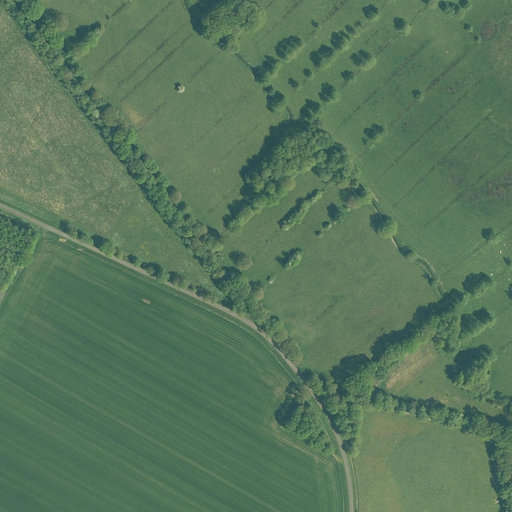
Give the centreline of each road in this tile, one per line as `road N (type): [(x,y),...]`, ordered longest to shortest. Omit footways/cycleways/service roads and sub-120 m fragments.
road 1 (unclassified): [(351,511),(337,435),(268,339),(241,318),(0,205)]
road 2 (track): [(254,327),(247,302),(18,0)]
road 3 (track): [(316,397),(381,406),(508,445)]
